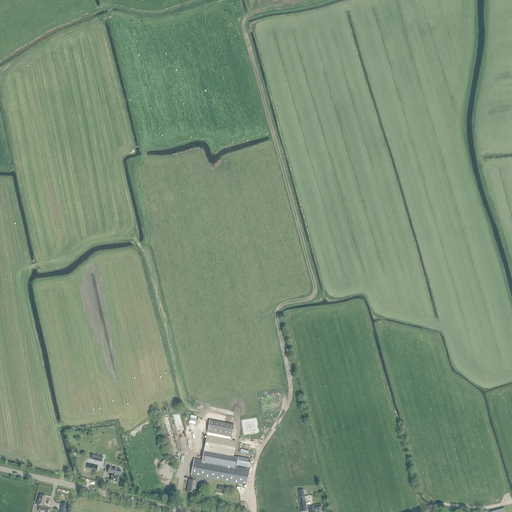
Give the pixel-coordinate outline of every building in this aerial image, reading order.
[(227,416),(212,413),(211,420),(226,423),(227,416)] [(209,421),(207,433),(231,437),(234,425),(209,421)] [(188,481),(185,493),(194,494),(196,482),(195,482),(196,477),(199,477),(246,486),(249,470),(236,467),(236,466),(248,468),(250,460),(238,458),(233,457),(236,442),(206,436),(203,452),(201,461),(193,459),(193,460),(189,481),(188,481)] [(101,463),(103,457),(92,454),(91,460),(101,463)] [(108,473),(112,475),(110,481),(114,482),(114,483),(116,483),(117,483),(119,476),(121,471),(109,468),(108,473)] [(298,497),(299,502),(300,511),(301,511),(307,511),(305,501),(305,496),(304,496),(303,490),(298,490),(299,497),(298,497)] [(38,511),(47,511),(48,510),(45,509),(46,506),(44,505),(46,497),(40,496),(39,501),(37,501),(36,505),(38,505),(38,509),(39,509),(38,511)]
